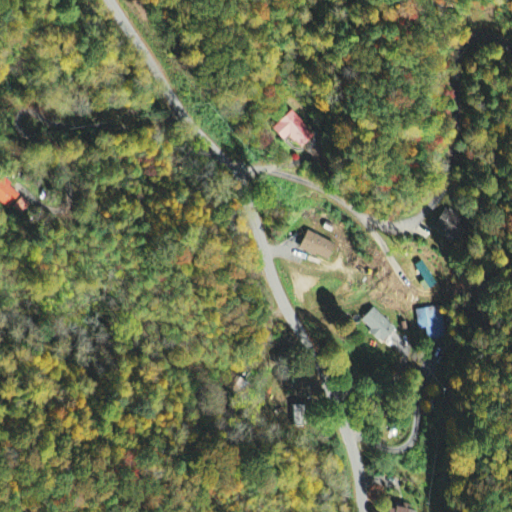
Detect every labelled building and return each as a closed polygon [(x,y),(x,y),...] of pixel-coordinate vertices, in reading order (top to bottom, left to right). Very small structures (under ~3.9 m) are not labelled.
[(288,137),(302,150),(316,136),(291,112),(272,131),(283,143),(288,137)] [(19,196),(1,177),(0,178),(0,203),(5,209),(19,196)] [(435,231),(455,238),(462,218),(443,211),(435,231)] [(327,262),(335,243),(306,232),(298,251),(327,262)] [(381,345),(396,330),(373,308),(359,323),(381,345)]
